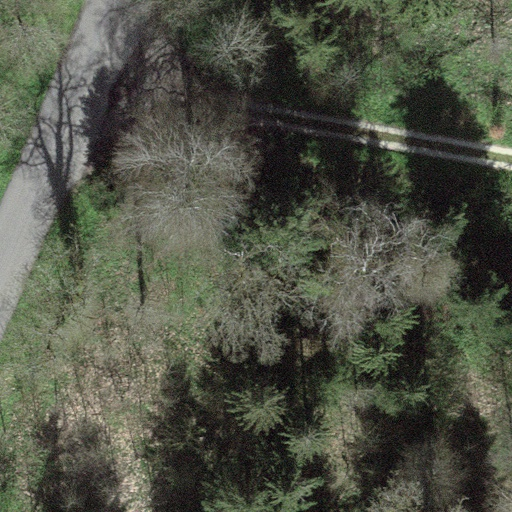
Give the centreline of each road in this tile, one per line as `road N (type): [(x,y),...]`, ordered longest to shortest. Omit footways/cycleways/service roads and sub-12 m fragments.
road 1 (track): [(97,76),(511,147)]
road 2 (unclassified): [(131,0),(0,307)]
